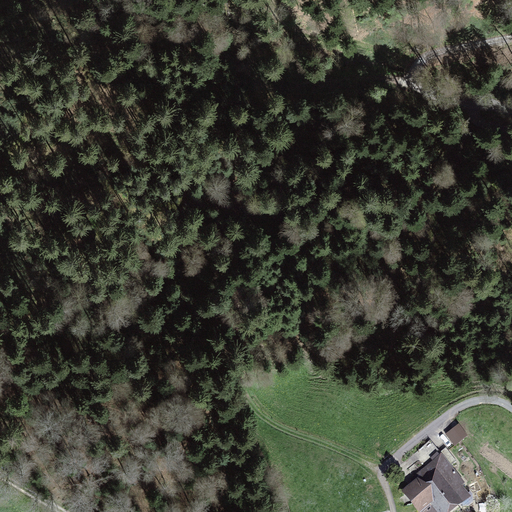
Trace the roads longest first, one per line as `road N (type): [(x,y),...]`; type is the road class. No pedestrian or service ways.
road 1 (track): [(414,77),(291,80),(184,36),(120,45),(0,38)]
road 2 (track): [(511,408),(470,402),(392,458),(382,475),(391,511)]
